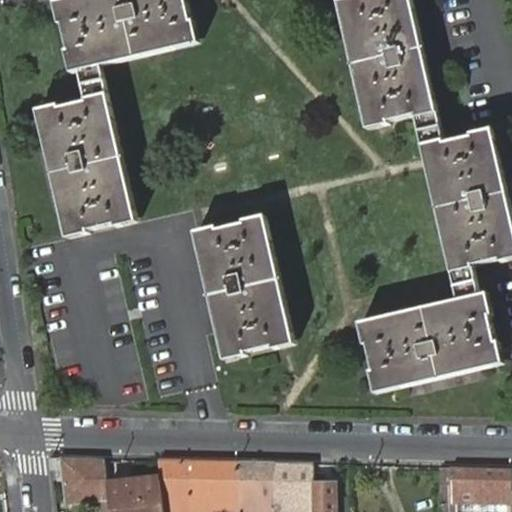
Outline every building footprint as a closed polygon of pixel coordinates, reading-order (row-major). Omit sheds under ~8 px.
[(40,113),(70,239),(93,234),(92,231),(119,225),(120,229),(143,223),(106,70),(204,47),(199,24),(195,25),(188,0),(77,0),(58,5),(62,28),(66,27),(71,54),(69,55),(74,77),(82,76),(88,106),(62,112),(61,108),(40,113)] [(455,289),(459,303),(361,326),(366,349),(370,347),(376,373),(372,374),(378,397),(508,366),(503,344),(498,345),(493,319),(496,318),(491,296),(482,297),(479,284),(475,266),(500,260),(501,263),(511,260),(511,203),(495,131),(472,136),(473,140),(448,146),(414,0),(369,0),(363,1),(362,0),(353,0),(340,3),(369,131),(392,125),(391,123),(416,118),(426,161),(455,289)] [(197,235),(226,364),(249,360),(248,356),(274,350),(274,354),(298,349),(267,218),(197,235)] [(53,460),(54,473),(66,473),(69,506),(100,504),(100,511),(110,511),(108,487),(104,461),(53,460)] [(190,511),(191,463),(160,462),(162,481),(165,511),(190,511)] [(238,511),(238,464),(191,463),(190,511),(238,511)] [(277,511),(277,465),(238,464),(238,511),(277,511)] [(316,467),(277,465),(277,511),(315,511),(316,487),(316,467)] [(511,511),(511,470),(441,469),(441,511),(457,511),(457,506),(505,508),(504,511),(511,511)] [(108,487),(110,511),(165,511),(162,481),(108,487)] [(335,511),(336,487),(316,487),(315,511),(335,511)]
